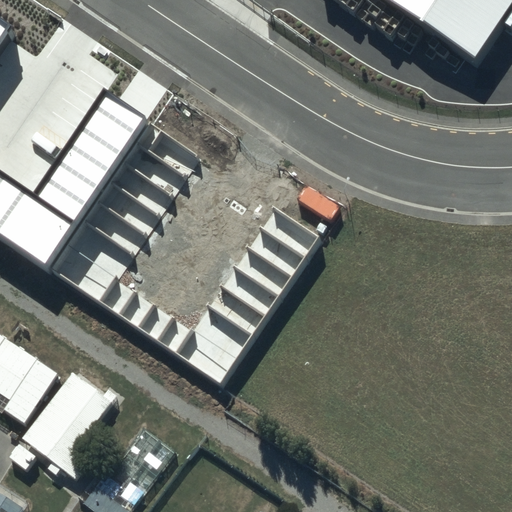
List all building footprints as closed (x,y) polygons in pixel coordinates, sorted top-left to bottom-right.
[(511,0),(347,0),(483,87),(511,41),(511,0)] [(0,238),(45,269),(145,123),(106,97),(37,199),(0,174),(0,64),(15,41),(0,30),(0,238)] [(225,387),(322,244),(272,210),(192,328),(120,280),(202,159),(151,125),(52,272),(225,387)] [(73,375),(22,442),(76,484),(87,470),(73,460),(114,406),(73,375)] [(144,430),(85,506),(92,511),(133,511),(177,455),(144,430)] [(0,496),(0,511),(23,511),(24,511),(0,496)]
